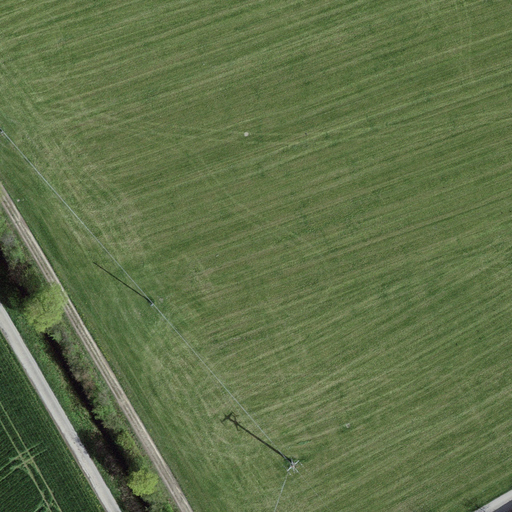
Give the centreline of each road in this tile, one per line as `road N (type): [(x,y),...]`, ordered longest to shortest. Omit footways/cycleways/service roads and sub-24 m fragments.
road 1 (track): [(0,193),(188,511)]
road 2 (track): [(0,316),(113,511)]
